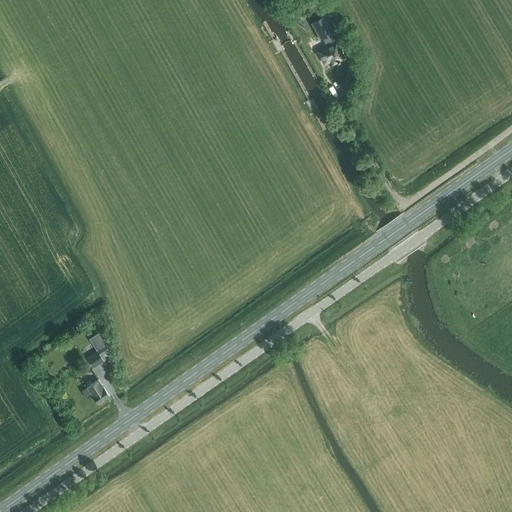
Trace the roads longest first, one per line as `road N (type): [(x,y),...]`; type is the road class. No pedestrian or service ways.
road 1 (primary): [(0,511),(511,149)]
road 2 (unclassified): [(27,511),(511,171)]
